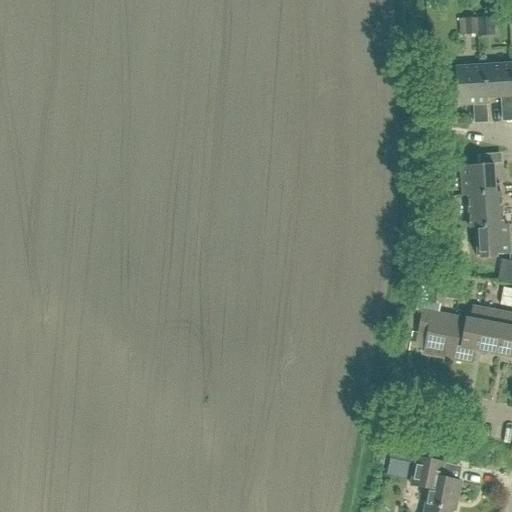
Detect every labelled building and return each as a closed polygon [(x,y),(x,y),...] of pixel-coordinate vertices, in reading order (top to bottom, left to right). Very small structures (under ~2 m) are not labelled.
[(493,18),(476,20),(477,37),(494,36),(493,18)] [(475,19),(459,20),(460,36),(476,35),(475,19)] [(511,65),(511,64),(483,66),(486,105),(487,105),(486,99),(505,98),(506,104),(511,103),(511,65)] [(457,107),(487,105),(486,105),(483,66),(454,68),(457,107)] [(462,196),(500,193),(500,185),(494,185),(493,165),(460,167),(462,196)] [(500,193),(462,196),(462,197),(467,197),(469,228),(508,225),(502,225),(500,193)] [(508,225),(469,228),(469,229),(474,229),(476,257),(510,255),(508,225)] [(511,262),(501,260),(497,283),(511,286),(511,262)] [(435,297),(457,301),(461,282),(439,278),(435,297)] [(511,290),(503,288),(501,297),(511,298),(511,290)] [(415,311),(422,312),(424,302),(426,302),(428,293),(419,291),(415,311)] [(511,298),(501,297),(500,305),(511,307),(511,298)] [(474,350),(481,310),(472,309),(470,322),(455,319),(447,358),(471,363),(474,350)] [(497,354),(505,315),(481,310),(474,350),(497,354)] [(447,358),(455,319),(422,312),(418,333),(427,335),(423,354),(447,358)] [(511,357),(511,316),(505,315),(497,354),(511,357)] [(416,459),(413,473),(411,485),(428,488),(422,511),(450,511),(452,502),(455,503),(459,482),(444,479),(447,465),(416,459)]
